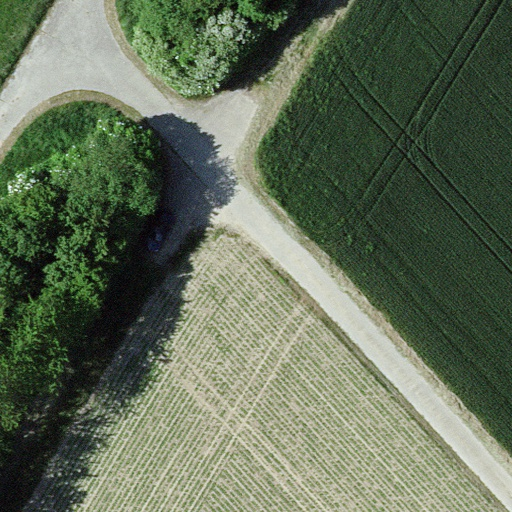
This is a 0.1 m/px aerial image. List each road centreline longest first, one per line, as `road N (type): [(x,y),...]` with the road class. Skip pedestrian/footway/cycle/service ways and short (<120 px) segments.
road 1 (track): [(511,496),(62,20)]
road 2 (track): [(0,128),(74,0)]
